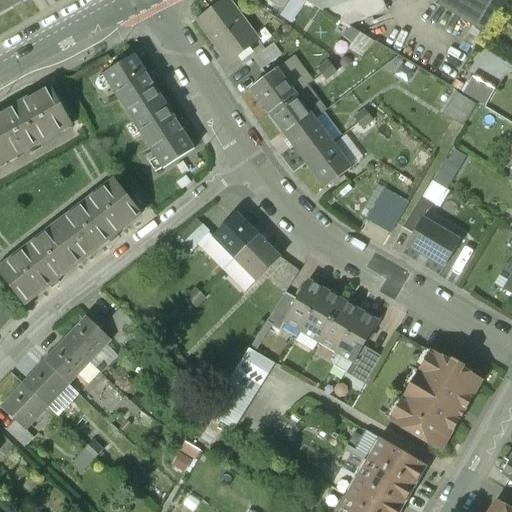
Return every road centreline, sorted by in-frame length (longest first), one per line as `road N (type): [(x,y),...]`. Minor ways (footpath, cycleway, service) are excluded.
road 1 (residential): [(511,361),(362,265),(243,155)]
road 2 (residential): [(243,155),(0,344)]
road 3 (residential): [(243,155),(147,0)]
road 4 (secondary): [(0,70),(131,0)]
road 5 (residential): [(511,394),(447,511)]
